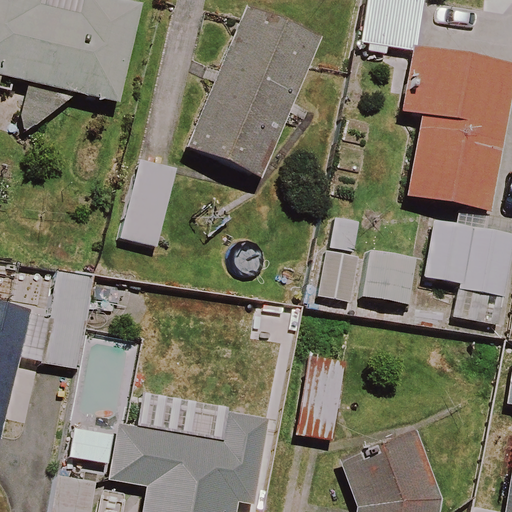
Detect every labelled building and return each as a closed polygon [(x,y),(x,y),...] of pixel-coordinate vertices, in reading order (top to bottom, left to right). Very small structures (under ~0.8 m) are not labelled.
[(131,11),(82,0),(0,0),(0,84),(110,109),(131,11)] [(311,45),(237,13),(176,156),(249,188),(311,45)] [(506,73),(412,55),(400,118),(412,121),(396,202),(478,218),(506,73)] [(168,175),(131,166),(112,245),(149,254),(168,175)] [(495,300),(508,230),(428,216),(416,286),(495,300)] [(354,228),(325,223),(312,301),(341,306),(354,228)] [(0,406),(10,363),(70,374),(84,285),(48,280),(41,311),(0,307),(0,406)] [(128,351),(81,344),(70,417),(117,424),(128,351)] [(337,367),(305,361),(292,440),(323,446),(337,367)] [(227,511),(228,507),(245,510),(259,426),(220,420),(215,451),(179,445),(185,413),(141,406),(135,436),(109,431),(100,482),(141,489),(136,511),(227,511)] [(429,511),(437,460),(349,449),(340,511),(429,511)] [(511,511),(511,490),(484,487),(481,511),(511,511)] [(82,511),(85,494),(47,488),(42,511),(82,511)]
